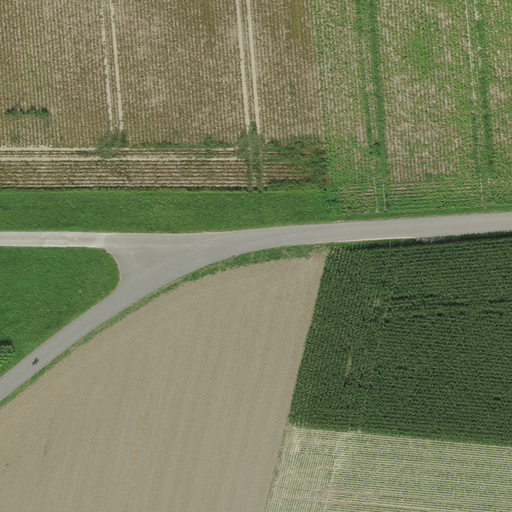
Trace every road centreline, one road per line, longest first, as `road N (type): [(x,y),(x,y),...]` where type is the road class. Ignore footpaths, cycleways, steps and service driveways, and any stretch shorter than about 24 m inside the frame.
road 1 (unclassified): [(511,225),(268,240),(190,262),(123,301),(0,394)]
road 2 (track): [(190,262),(104,240),(0,240)]
